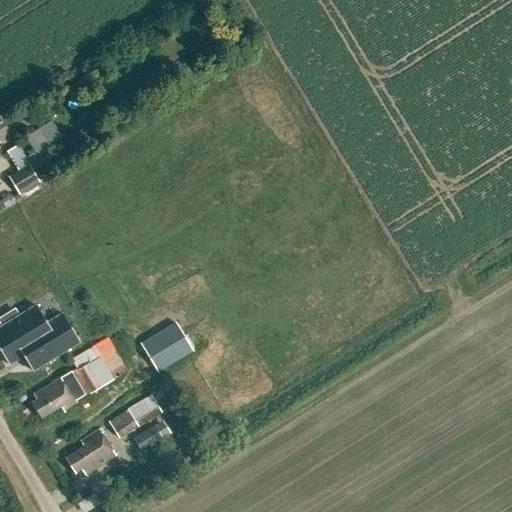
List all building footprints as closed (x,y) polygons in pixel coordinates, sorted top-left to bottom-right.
[(26,156),(30,162),(17,170),(8,175),(19,194),(40,182),(39,181),(56,170),(33,132),(26,136),(35,151),(26,156)] [(14,311),(0,319),(0,323),(2,327),(0,328),(0,352),(8,365),(22,356),(31,371),(80,341),(63,314),(47,323),(36,306),(17,317),(14,311)] [(192,351),(176,323),(141,345),(157,372),(192,351)] [(83,396),(70,373),(33,394),(36,399),(31,402),(40,419),(61,407),(64,412),(76,405),(74,401),(83,396)] [(138,427),(162,413),(151,396),(150,395),(107,422),(119,439),(137,426),(138,427)] [(162,421),(154,425),(145,431),(153,445),(163,439),(162,438),(169,433),(162,421)] [(79,441),(82,447),(65,458),(75,474),(81,470),(85,476),(115,457),(98,429),(79,441)]
